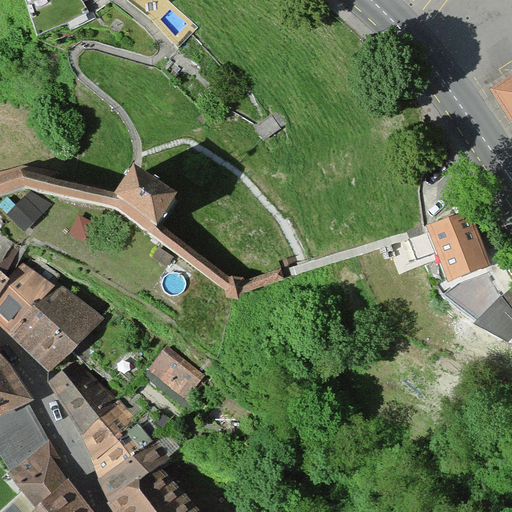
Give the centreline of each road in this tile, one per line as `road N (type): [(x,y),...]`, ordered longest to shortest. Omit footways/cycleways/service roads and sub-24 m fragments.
road 1 (secondary): [(511,183),(425,55),(370,0)]
road 2 (residential): [(0,338),(66,433),(107,511)]
